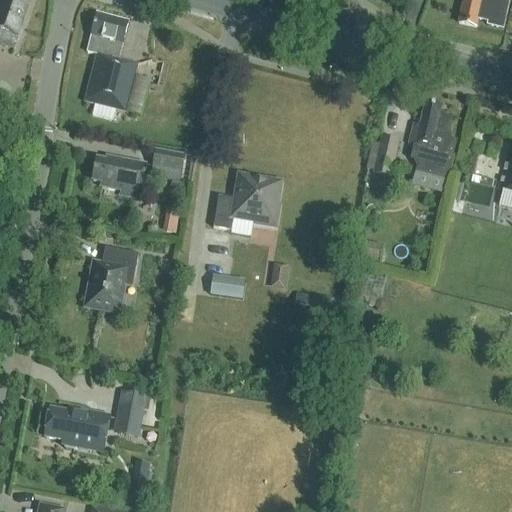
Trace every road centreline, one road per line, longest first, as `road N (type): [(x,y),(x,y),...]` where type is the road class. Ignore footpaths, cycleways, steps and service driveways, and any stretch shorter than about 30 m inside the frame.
road 1 (unclassified): [(0,373),(65,0)]
road 2 (secondary): [(511,79),(205,0)]
